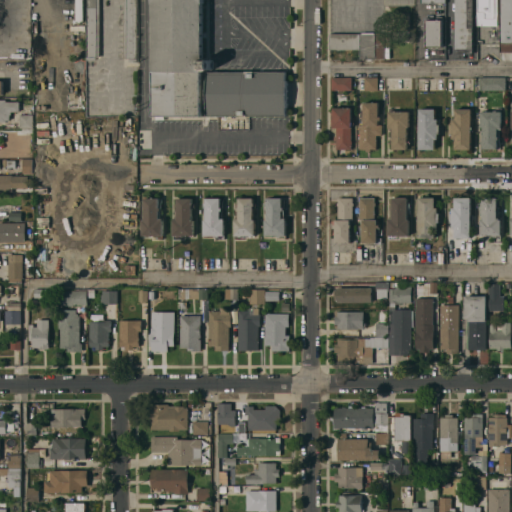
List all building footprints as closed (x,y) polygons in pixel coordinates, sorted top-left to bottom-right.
[(124,0),(100,0),(100,57),(96,57),(96,59),(95,59),(87,59),(87,0),(137,0),(137,61),(129,61),(129,58),(124,58),(124,0)] [(165,116),(165,119),(156,119),(156,116),(154,116),(154,70),(153,3),(153,0),(204,0),(204,4),(203,4),(203,59),(208,58),(210,58),(212,59),(213,61),(214,63),(214,65),(213,68),(212,70),(210,71),(207,70),(204,70),(203,70),(203,116),(165,116)] [(473,0),(474,53),(459,53),(459,48),(456,48),(456,0),(473,0)] [(478,25),(478,0),(497,0),(498,25),(478,25)] [(511,0),(511,52),(502,52),(502,0),(511,0)] [(424,17),(427,17),(427,19),(437,19),(437,16),(443,16),(443,46),(424,46),(424,17)] [(385,33),(385,58),(360,58),(360,49),(331,49),(331,33),(385,33)] [(286,71),(286,80),(287,80),(287,107),(286,107),(286,116),(207,116),(207,71),(286,71)] [(352,77),(352,90),(332,90),(332,77),(352,77)] [(365,90),(365,77),(378,77),(378,90),(365,90)] [(480,90),(480,77),(506,77),(506,90),(480,90)] [(0,122),(0,99),(6,99),(6,101),(19,101),(20,111),(10,111),(10,120),(7,120),(7,122),(0,122)] [(379,102),(379,116),(381,116),(381,120),(379,120),(379,124),(382,124),(382,135),(377,135),(377,149),(371,149),(371,151),(366,151),(366,149),(360,149),(360,144),(359,144),(359,141),(360,141),(360,128),(359,128),(359,125),(360,125),(364,125),(364,120),(363,120),(363,118),(364,118),(364,102),(379,102)] [(352,122),(353,122),(353,125),(352,125),(352,141),(353,141),(353,144),(352,144),(352,149),(337,149),(337,140),(335,140),(335,136),(337,136),(337,127),(333,127),(333,122),(332,122),(332,115),(334,115),(334,107),(352,107),(352,122)] [(436,108),(436,119),(438,119),(438,124),(440,124),(440,133),(438,133),(438,139),(435,138),(435,149),(419,149),(420,108),(436,108)] [(471,149),(455,149),(455,139),(453,139),(453,133),(451,133),(451,124),(453,124),(453,119),(455,119),(455,108),(472,108),(471,149)] [(394,111),(394,110),(397,110),(397,111),(410,111),(410,127),(408,127),(408,141),(409,141),(409,143),(408,143),(408,149),(393,149),(393,139),(392,139),(392,138),(391,138),(391,128),(389,128),(389,127),(389,111),(394,111)] [(502,127),(502,128),(498,128),(498,136),(499,136),(499,139),(498,139),(498,148),(483,148),(483,144),(482,144),(482,141),(483,140),(483,127),(481,127),(481,111),(494,111),(494,110),(497,110),(497,111),(502,111),(502,127)] [(33,128),(20,128),(20,114),(33,114),(33,128)] [(33,159),(32,173),(23,173),(23,159),(33,159)] [(0,191),(0,175),(13,175),(13,176),(28,176),(28,187),(12,187),(12,191),(0,191)] [(225,235),(220,235),(220,236),(217,236),(217,235),(204,235),(204,219),(206,219),(206,205),(205,205),(205,207),(203,207),(203,203),(205,203),(206,203),(206,197),(221,197),(221,207),(222,207),(222,211),(221,211),(221,218),(224,218),(224,220),(225,220),(225,235)] [(242,235),(242,236),(239,236),(239,235),(235,235),(235,219),(235,218),(239,218),(239,210),(237,210),(237,207),(239,207),(239,197),(254,197),(254,202),(255,202),(255,203),(256,203),(256,207),(255,207),(255,206),(254,206),(254,219),(255,219),(255,235),(242,235)] [(286,235),(281,235),(281,236),(278,236),(278,235),(265,235),(265,219),(268,219),(267,205),(265,205),(264,203),(266,203),(266,202),(268,202),(267,197),(282,197),(282,207),(284,207),(284,210),(282,210),(282,217),(286,217),(286,219),(286,235)] [(336,242),(336,228),(333,228),(333,224),(336,224),(336,219),(338,219),(338,205),(337,205),(337,202),(338,202),(338,197),(353,197),(353,202),(354,202),(354,205),(353,205),(353,220),(351,220),(351,224),(352,224),(352,227),(351,227),(351,243),(336,242)] [(360,205),(359,205),(359,202),(360,202),(360,197),(375,197),(375,202),(376,202),(376,205),(375,205),(375,219),(377,219),(377,224),(380,224),(380,227),(377,227),(377,242),(363,242),(363,227),(362,227),(362,224),(363,224),(363,220),(360,220),(360,205)] [(409,235),(396,235),(396,236),(394,236),(394,235),(388,235),(388,219),(389,219),(389,218),(393,218),(393,210),(391,210),(391,207),(393,207),(393,197),(408,197),(408,202),(408,205),(408,219),(410,219),(409,235)] [(419,197),(435,197),(435,207),(438,207),(438,213),(440,213),(440,222),(438,222),(438,227),(435,227),(435,238),(419,238),(419,197)] [(471,238),(462,238),(462,244),(455,244),(455,228),(452,227),(452,222),(450,222),(450,213),(452,213),(452,207),(455,207),(455,197),(471,197),(471,238)] [(497,235),(497,236),(494,236),(494,235),(481,235),(481,219),(483,219),(483,205),(482,205),(482,202),(483,202),(483,197),(498,197),(497,217),(500,217),(500,219),(502,219),(501,235),(497,235)] [(163,235),(158,235),(158,236),(156,236),(156,235),(142,235),(143,220),(145,220),(145,207),(142,207),(142,202),(145,202),(145,198),(159,198),(159,207),(161,207),(161,210),(159,210),(159,218),(163,218),(163,219),(164,219),(163,235)] [(192,198),(192,203),(195,203),(195,207),(192,207),(192,220),(194,220),(194,235),(181,235),(181,236),(178,236),(178,235),(173,235),(173,220),(174,220),(174,218),(177,218),(177,210),(176,210),(176,207),(177,207),(177,198),(192,198)] [(22,211),(22,220),(9,220),(9,211),(22,211)] [(10,250),(9,237),(24,237),(24,250),(10,250)] [(23,254),(23,278),(22,278),(22,281),(9,281),(9,278),(8,278),(8,254),(23,254)] [(387,298),(377,298),(377,291),(376,291),(376,282),(389,282),(389,291),(388,291),(387,298)] [(489,305),(489,282),(495,282),(495,290),(501,290),(501,293),(502,293),(502,305),(489,305)] [(412,353),(400,353),(400,349),(394,349),(394,313),(390,313),(390,288),(396,288),(396,286),(411,286),(411,302),(400,302),(400,304),(395,304),(395,309),(412,309),(412,310),(413,310),(413,327),(412,327),(412,353)] [(372,287),(372,302),(337,302),(337,299),(335,299),(335,289),(337,288),(337,287),(372,287)] [(208,299),(199,299),(199,298),(186,298),(186,288),(208,288),(208,299)] [(238,299),(230,299),(230,298),(226,298),(226,289),(238,288),(238,299)] [(46,289),(46,297),(34,297),(34,289),(46,289)] [(265,289),(265,303),(260,303),(260,304),(256,304),(256,303),(250,303),(250,289),(265,289)] [(61,305),(61,290),(87,290),(88,305),(61,305)] [(103,303),(103,302),(100,302),(100,295),(103,295),(103,290),(118,290),(118,303),(103,303)] [(139,290),(148,290),(148,301),(146,301),(146,302),(140,302),(140,301),(139,301),(139,290)] [(280,291),(280,300),(266,300),(266,291),(280,291)] [(486,349),(468,349),(469,318),(465,318),(465,295),(487,295),(486,349)] [(416,298),(433,298),(433,324),(434,324),(434,349),(430,349),(430,352),(420,352),(420,349),(416,349),(416,298)] [(21,302),(21,310),(8,310),(8,302),(21,302)] [(440,304),(459,305),(459,353),(447,353),(447,349),(440,349),(440,304)] [(229,350),(215,350),(215,345),(209,345),(209,310),(220,310),(220,307),(230,307),(230,314),(231,314),(231,326),(229,326),(229,350)] [(261,326),(259,326),(259,350),(239,350),(239,310),(247,310),(247,307),(259,307),(259,313),(261,313),(261,326)] [(80,343),(82,343),(82,351),(68,351),(68,348),(60,348),(61,328),(59,328),(59,309),(77,309),(77,313),(78,313),(78,315),(80,315),(80,343)] [(5,311),(21,310),(21,324),(5,324),(5,311)] [(152,311),(175,311),(174,345),(168,345),(168,351),(152,351),(152,311)] [(364,311),(364,322),(365,322),(365,326),(364,326),(364,328),(338,328),(338,324),(335,324),(335,316),(338,316),(338,311),(364,311)] [(380,311),(388,311),(387,322),(379,321),(380,311)] [(266,313),(289,313),(289,327),(286,327),(286,335),(290,335),(290,350),(273,350),(273,345),(266,345),(266,313)] [(181,315),(201,315),(201,324),(201,335),(201,350),(188,350),(188,347),(181,347),(181,315)] [(29,324),(34,324),(34,326),(37,326),(37,319),(49,319),(49,348),(40,348),(40,347),(33,347),(33,340),(29,340),(29,324)] [(105,321),(105,320),(112,320),(112,331),(109,331),(109,336),(110,336),(110,346),(104,346),(104,350),(96,350),(96,346),(90,346),(90,321),(105,321)] [(120,320),(142,320),(142,330),(139,330),(139,336),(140,336),(140,346),(134,346),(134,349),(126,349),(126,346),(120,346),(120,320)] [(389,323),(389,336),(376,336),(376,322),(389,323)] [(511,348),(504,348),(504,350),(497,350),(497,348),(490,348),(490,324),(496,324),(496,330),(502,330),(502,322),(511,322),(511,348)] [(338,352),(335,352),(335,343),(338,343),(338,337),(360,337),(360,338),(371,338),(371,337),(375,337),(389,337),(389,347),(387,347),(387,349),(384,349),(384,347),(373,347),(373,356),(363,356),(363,363),(355,363),(355,360),(338,360),(338,352)] [(21,349),(11,349),(11,338),(21,338),(21,349)] [(219,402),(232,402),(232,409),(237,409),(237,419),(236,419),(236,426),(231,426),(229,425),(229,424),(219,423),(219,402)] [(366,427),(366,429),(361,429),(361,427),(355,427),(355,429),(349,429),(349,427),(334,427),(334,407),(349,407),(349,405),(355,405),(355,407),(362,407),(362,406),(366,406),(366,407),(374,407),(374,413),(375,413),(375,402),(387,402),(387,413),(388,413),(388,424),(388,431),(376,431),(376,424),(374,424),(374,427),(366,427)] [(188,429),(180,429),(180,430),(170,430),(170,429),(151,429),(151,422),(151,403),(169,403),(169,405),(184,405),(184,407),(188,407),(188,429)] [(266,409),(266,405),(276,405),(281,409),(281,421),(277,421),(277,429),(249,430),(249,415),(246,415),(246,405),(254,405),(254,409),(266,409)] [(75,408),(86,408),(86,418),(82,418),(82,426),(52,426),(52,408),(75,408)] [(395,416),(396,416),(396,412),(401,412),(404,412),(404,414),(411,414),(411,452),(402,452),(402,440),(399,440),(395,440),(395,416)] [(434,412),(434,428),(433,428),(433,445),(432,445),(432,449),(418,449),(418,445),(415,445),(415,417),(421,417),(421,412),(434,412)] [(483,436),(476,436),(475,454),(464,454),(465,416),(471,416),(471,413),(483,413),(483,436)] [(511,453),(511,473),(499,472),(499,452),(500,452),(500,446),(497,446),(497,447),(493,447),(493,446),(489,446),(489,416),(495,416),(495,413),(503,413),(503,414),(507,414),(507,417),(508,417),(508,427),(508,431),(508,441),(511,441),(511,453)] [(440,417),(445,417),(445,414),(453,414),(453,417),(458,417),(458,442),(450,442),(451,437),(440,437),(440,417)] [(0,433),(0,419),(7,419),(7,420),(15,420),(15,431),(7,431),(7,433),(0,433)] [(208,421),(208,434),(194,433),(194,421),(208,421)] [(28,422),(37,422),(37,434),(28,434),(28,422)] [(219,440),(219,441),(219,433),(233,433),(233,443),(227,443),(227,457),(219,457),(219,440)] [(347,433),(347,438),(369,438),(369,442),(371,442),(371,446),(372,446),(372,449),(380,449),(380,459),(369,459),(339,459),(339,433),(347,433)] [(388,433),(389,443),(377,444),(376,433),(388,433)] [(178,436),(178,439),(192,439),(192,438),(201,438),(201,465),(195,465),(195,464),(169,464),(169,451),(152,451),(152,436),(178,436)] [(281,437),(281,455),(238,455),(238,446),(245,446),(245,445),(248,445),(248,438),(249,438),(249,437),(281,437)] [(86,438),(86,458),(72,458),(72,460),(65,460),(65,458),(50,458),(50,447),(52,447),(52,440),(53,440),(53,438),(86,438)] [(40,448),(40,459),(41,459),(41,467),(39,467),(28,467),(28,448),(40,448)] [(479,455),(480,455),(480,452),(487,452),(487,470),(486,470),(486,472),(480,472),(480,470),(479,470),(479,455)] [(8,460),(11,460),(11,453),(21,453),(21,468),(8,468),(8,460)] [(438,455),(438,466),(425,466),(425,455),(438,455)] [(402,458),(402,474),(390,474),(390,458),(402,458)] [(276,462),(276,469),(280,469),(280,476),(277,476),(277,482),(264,482),(264,483),(247,483),(247,473),(255,473),(255,469),(259,469),(259,462),(276,462)] [(412,464),(412,473),(403,473),(403,464),(412,464)] [(363,467),(363,488),(339,487),(339,481),(335,481),(335,473),(339,473),(339,466),(363,467)] [(21,468),(21,496),(14,496),(14,487),(8,487),(8,468),(21,468)] [(188,468),(188,493),(175,493),(175,490),(157,490),(157,487),(151,487),(151,468),(188,468)] [(88,469),(88,485),(82,486),(82,492),(45,492),(45,481),(50,481),(50,470),(88,469)] [(228,483),(219,483),(219,471),(227,471),(228,483)] [(486,489),(474,489),(474,476),(486,476),(486,489)] [(510,511),(489,511),(489,488),(491,488),(491,480),(506,480),(506,488),(510,488),(510,511)] [(28,487),(40,487),(40,501),(28,501),(28,487)] [(210,487),(210,500),(197,500),(197,487),(210,487)] [(259,490),(277,490),(277,510),(246,510),(247,490),(259,490)] [(362,494),(362,511),(339,511),(339,507),(337,507),(336,500),(339,500),(339,494),(362,494)] [(452,498),(451,503),(452,503),(452,507),(456,508),(455,511),(458,511),(457,511),(439,511),(440,497),(452,498)] [(414,511),(414,501),(419,501),(419,507),(427,507),(427,500),(434,500),(434,507),(435,507),(435,511),(414,511)] [(464,511),(464,501),(476,501),(476,506),(481,506),(481,511),(464,511)] [(85,502),(85,511),(66,511),(66,502),(85,502)]
